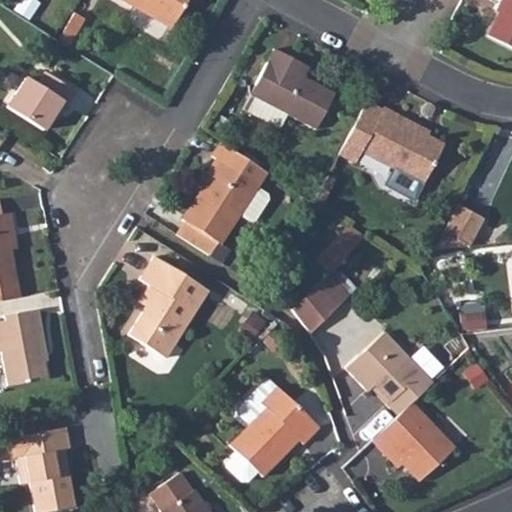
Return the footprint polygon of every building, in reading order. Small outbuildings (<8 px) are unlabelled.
[(123,0),(174,28),(189,0),(123,0)] [(511,0),(509,0),(492,32),(511,44),(511,0)] [(275,60),(254,95),(268,103),(263,111),(310,138),(331,102),(302,85),(306,78),(275,60)] [(11,92),(5,106),(40,127),(56,102),(60,103),(68,90),(40,73),(34,85),(22,79),(11,92)] [(360,116),(330,167),(344,176),(352,163),(414,199),(437,160),(394,135),(395,129),(377,119),(374,124),(360,116)] [(217,242),(219,244),(239,215),(256,189),(258,186),(246,178),(254,166),(253,165),(220,145),(219,144),(213,154),(217,157),(209,168),(213,171),(181,219),(183,220),(217,242)] [(266,173),(254,166),(246,178),(258,186),(266,173)] [(256,189),(239,215),(249,221),(254,220),(267,200),(266,195),(256,189)] [(460,196),(438,237),(471,234),(483,208),(460,196)] [(0,295),(16,293),(3,226),(13,224),(10,208),(0,209),(0,295)] [(217,242),(183,220),(175,233),(208,255),(217,242)] [(332,271),(364,236),(349,222),(317,257),(332,271)] [(142,309),(125,337),(158,358),(203,291),(151,258),(136,281),(145,287),(135,304),(142,309)] [(291,310),(313,331),(350,294),(328,273),(291,310)] [(487,325),(478,300),(463,305),(472,330),(487,325)] [(0,357),(5,380),(40,373),(35,348),(39,347),(33,304),(9,308),(0,310),(0,357)] [(385,394),(396,406),(409,393),(431,372),(386,321),(347,358),(368,382),(375,376),(388,390),(385,394)] [(248,424),(229,442),(235,448),(256,470),(261,475),(294,441),(300,445),(316,429),(268,381),(258,381),(237,402),(236,410),(248,424)] [(396,406),(370,430),(382,444),(388,439),(418,473),(452,440),(409,393),(396,406)] [(63,418),(14,428),(19,452),(15,453),(19,480),(28,478),(34,509),(74,502),(68,468),(61,469),(58,444),(67,442),(63,418)] [(247,479),(256,470),(235,448),(226,458),(226,464),(240,479),(247,479)] [(202,511),(187,490),(184,492),(172,474),(141,495),(153,511),(202,511)]
